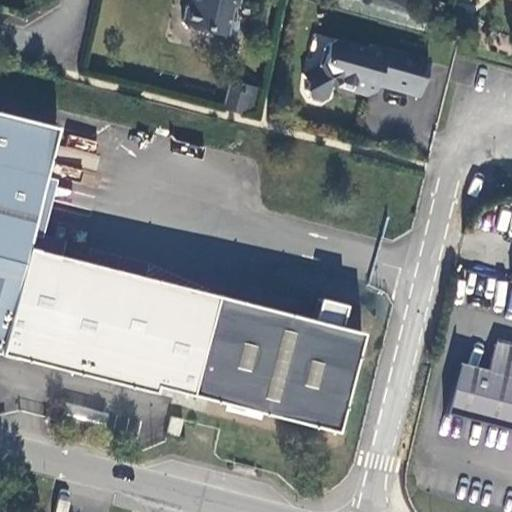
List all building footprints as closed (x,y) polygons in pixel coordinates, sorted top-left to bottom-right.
[(231,8),(238,3),(238,0),(190,0),(190,3),(184,8),(181,22),(185,28),(204,32),(209,29),(226,32),(231,8)] [(375,84),(417,97),(428,60),(370,44),(364,47),(334,39),(326,43),(321,62),(301,74),(306,82),(304,90),(309,99),(318,101),(327,96),(330,87),(339,82),(352,86),(350,91),(366,95),(373,91),(375,84)] [(242,111),(247,91),(228,86),(222,110),(241,115),(242,111)] [(257,93),(247,91),(242,111),(252,113),(257,93)] [(0,347),(56,129),(0,114),(0,347)] [(198,398),(223,299),(30,250),(5,350),(198,398)] [(359,333),(223,299),(198,398),(335,432),(359,333)] [(511,347),(493,343),(486,372),(456,365),(443,413),(511,430),(511,347)] [(170,417),(166,433),(177,436),(181,420),(170,417)]
